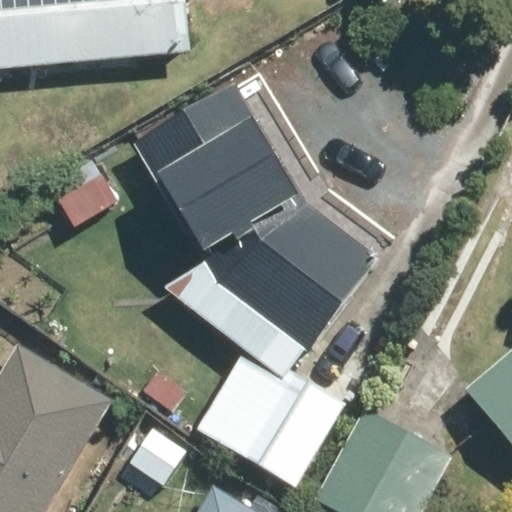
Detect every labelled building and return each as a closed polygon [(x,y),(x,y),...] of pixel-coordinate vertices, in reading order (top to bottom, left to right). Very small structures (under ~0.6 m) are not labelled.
[(0,0),(0,70),(190,52),(184,0),(0,0)] [(306,204),(239,86),(135,145),(203,265),(318,360),(390,273),(306,204)] [(85,98),(44,119),(65,160),(106,139),(85,98)] [(0,391),(0,511),(52,511),(117,400),(26,347),(0,391)] [(511,359),(468,397),(511,447),(511,359)] [(281,387),(230,451),(287,497),(338,433),(281,387)] [(377,423),(325,508),(331,511),(435,511),(460,473),(377,423)] [(200,511),(244,511),(212,493),(200,511)]
